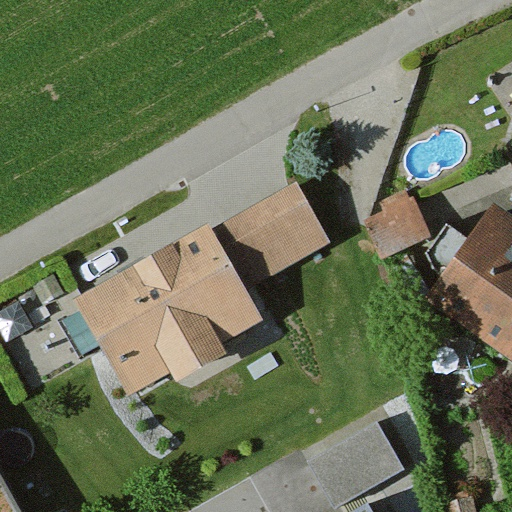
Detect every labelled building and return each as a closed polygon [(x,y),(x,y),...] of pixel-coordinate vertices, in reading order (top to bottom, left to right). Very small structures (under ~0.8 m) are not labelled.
[(295,184),(220,224),(253,285),(328,245),(295,184)] [(437,231),(412,199),(380,224),(405,256),(437,231)] [(511,218),(492,205),(427,299),(511,357),(511,218)] [(259,321),(208,227),(77,298),(129,394),(172,371),(177,382),(226,356),(219,343),(259,321)] [(377,425),(356,437),(381,480),(402,468),(377,425)] [(18,511),(0,479),(0,511),(18,511)]
